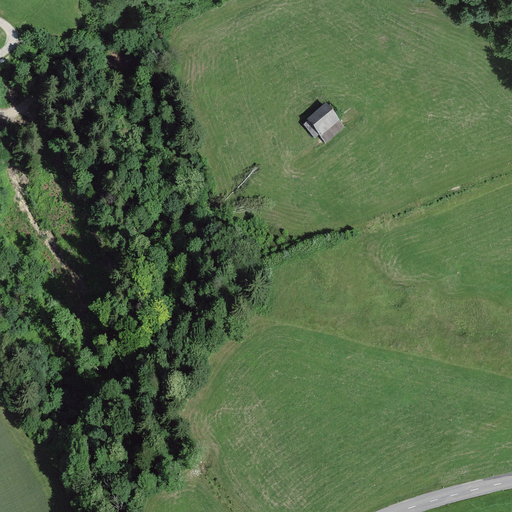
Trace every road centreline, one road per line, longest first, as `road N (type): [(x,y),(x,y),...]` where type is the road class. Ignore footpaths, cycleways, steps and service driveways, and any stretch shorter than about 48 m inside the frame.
road 1 (track): [(0,109),(152,60)]
road 2 (primary): [(396,511),(511,480)]
